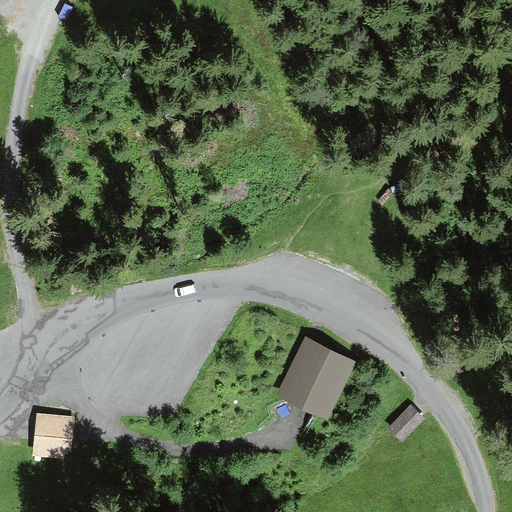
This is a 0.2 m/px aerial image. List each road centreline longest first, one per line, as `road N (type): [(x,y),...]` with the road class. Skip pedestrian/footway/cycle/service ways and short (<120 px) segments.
road 1 (residential): [(0,412),(47,333),(76,313),(221,286),(273,292),(308,303),(408,365),(453,423),(484,511)]
road 2 (track): [(0,361),(34,356),(11,174),(29,63),(52,0)]
